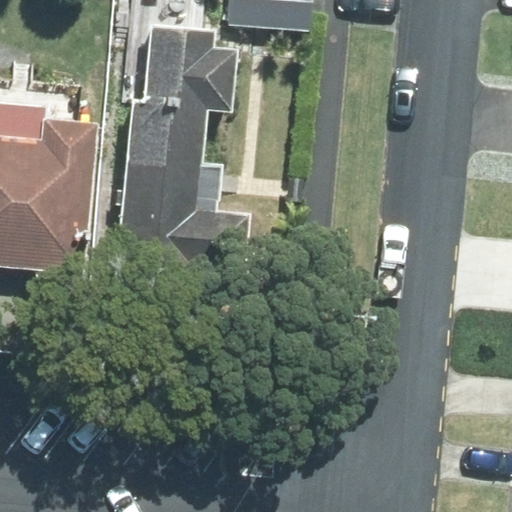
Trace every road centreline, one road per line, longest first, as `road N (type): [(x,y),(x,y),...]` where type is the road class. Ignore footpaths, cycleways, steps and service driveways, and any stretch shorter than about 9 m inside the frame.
road 1 (residential): [(439,0),(389,511)]
road 2 (residential): [(321,511),(0,487)]
